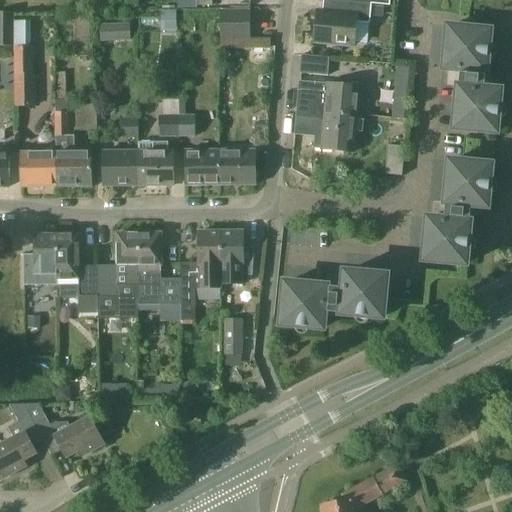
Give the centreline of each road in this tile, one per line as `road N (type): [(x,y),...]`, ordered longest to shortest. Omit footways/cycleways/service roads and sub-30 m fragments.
road 1 (tertiary): [(217,468),(511,313)]
road 2 (residential): [(0,205),(106,217),(250,215),(271,197)]
road 3 (residential): [(271,197),(287,0)]
road 4 (residential): [(396,210),(418,182),(426,21)]
road 5 (residential): [(396,210),(391,256),(287,256)]
road 6 (residential): [(271,197),(396,210)]
